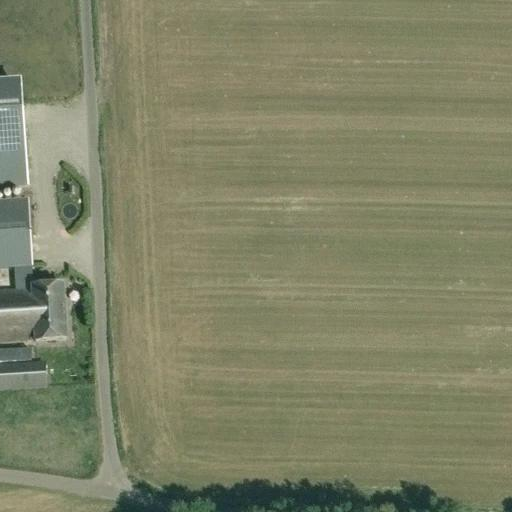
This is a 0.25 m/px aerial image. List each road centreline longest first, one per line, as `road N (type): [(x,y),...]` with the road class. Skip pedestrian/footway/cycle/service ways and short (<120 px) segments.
road 1 (unclassified): [(116,492),(88,0)]
road 2 (unclassified): [(241,511),(116,492)]
